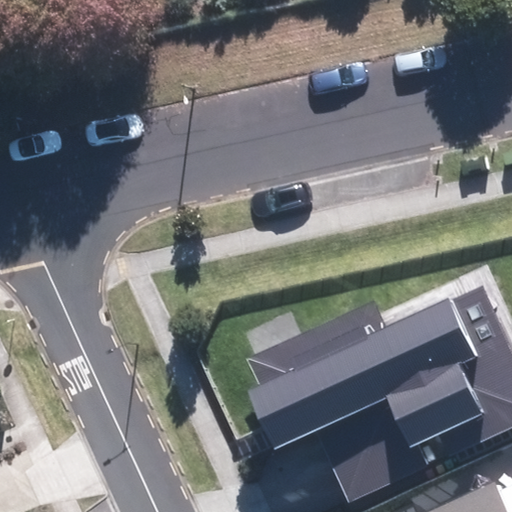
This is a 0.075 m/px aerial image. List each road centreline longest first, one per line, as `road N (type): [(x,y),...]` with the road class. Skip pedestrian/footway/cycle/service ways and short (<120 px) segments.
road 1 (residential): [(30,192),(511,84)]
road 2 (residential): [(30,192),(173,511)]
